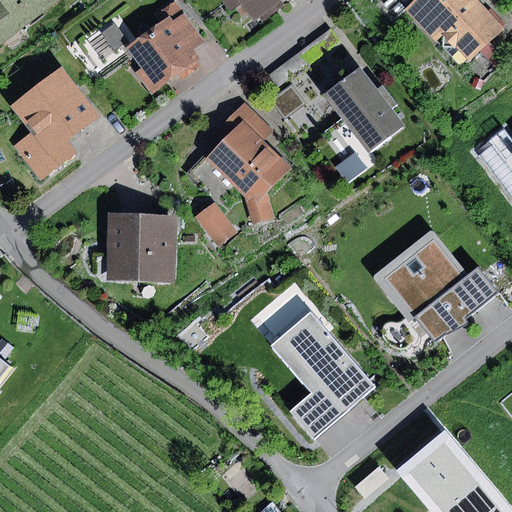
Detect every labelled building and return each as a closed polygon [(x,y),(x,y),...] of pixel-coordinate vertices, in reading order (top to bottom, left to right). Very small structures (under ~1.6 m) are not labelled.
[(0,0),(0,45),(61,0),(0,0)] [(221,0),(229,13),(242,5),(254,21),(260,17),(264,23),(286,7),(282,2),(285,0),(221,0)] [(444,35),(479,1),(478,0),(418,0),(407,11),(435,43),(444,35)] [(479,1),(444,35),(471,63),(506,29),(479,1)] [(170,17),(128,48),(143,69),(136,74),(152,95),(179,76),(182,80),(201,67),(197,62),(201,59),(194,50),(205,42),(184,13),(173,21),(170,17)] [(116,24),(102,34),(115,51),(129,41),(116,24)] [(338,42),(329,30),(310,45),(319,57),(338,42)] [(362,68),(325,96),(368,155),(406,127),(393,109),(398,106),(382,85),(377,89),(362,68)] [(62,69),(12,108),(31,133),(14,147),(41,181),(77,153),(67,141),(99,117),(62,69)] [(475,78),(472,87),(480,90),(484,81),(475,78)] [(292,85),(271,100),(285,120),(307,105),(292,85)] [(225,142),(244,122),(265,143),(275,132),(245,103),(216,133),(225,142)] [(208,152),(186,175),(207,194),(224,177),(244,195),(255,204),(268,191),(291,168),(265,143),(244,122),(225,142),(211,155),(208,152)] [(355,153),(336,168),(348,183),(366,168),(355,153)] [(255,204),(244,195),(252,224),(275,219),(268,191),(255,204)] [(215,203),(196,217),(219,247),(238,232),(215,203)] [(177,216),(110,215),(108,280),(175,282),(177,216)] [(466,278),(435,239),(385,279),(435,340),(446,333),(448,334),(468,324),(466,317),(499,294),(479,268),(466,278)] [(39,316),(19,313),(16,331),(36,334),(39,316)] [(375,387),(313,313),(273,347),(313,393),(291,412),(314,439),(375,387)] [(406,319),(398,323),(391,323),(385,325),(383,329),(383,332),(384,337),(387,343),(394,347),(401,349),(406,347),(409,344),(414,348),(418,345),(420,342),(421,337),(406,319)] [(0,378),(9,367),(0,359),(0,378)] [(511,511),(511,508),(447,431),(398,472),(431,511),(511,511)] [(380,466),(354,487),(364,500),(390,479),(380,466)]
